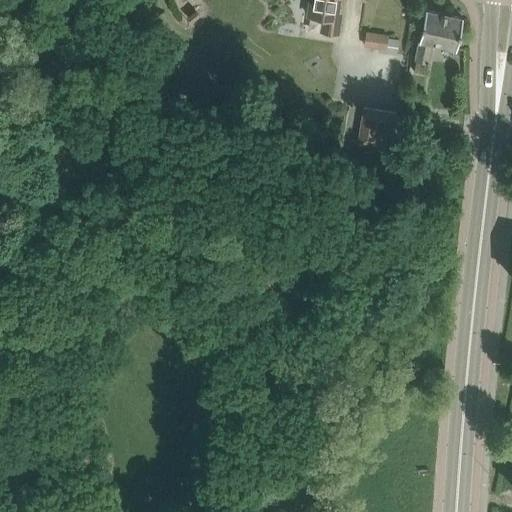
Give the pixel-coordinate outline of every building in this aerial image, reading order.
[(338,34),(341,18),(342,9),(337,8),(338,0),(309,0),(314,1),(312,15),(320,16),(318,31),(338,34)] [(417,59),(415,71),(424,73),(426,61),(428,62),(432,43),(456,48),(463,17),(425,9),(421,28),(416,59),(417,59)] [(365,31),(362,46),(386,51),(389,35),(365,31)] [(392,147),(397,111),(362,106),(357,142),(392,147)] [(404,128),(425,130),(427,114),(407,111),(404,128)]
